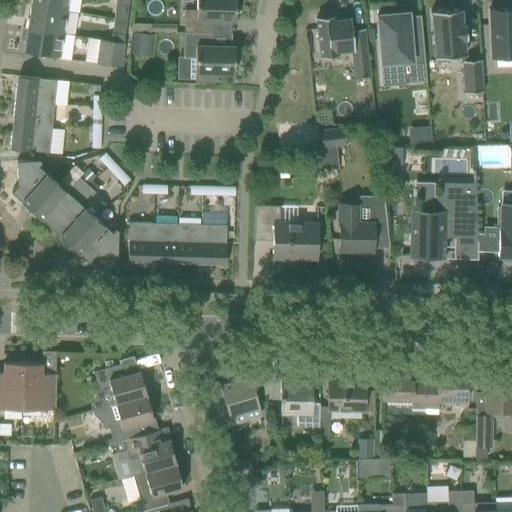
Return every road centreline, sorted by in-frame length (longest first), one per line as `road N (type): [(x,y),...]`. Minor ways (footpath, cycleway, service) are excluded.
road 1 (tertiary): [(511,333),(170,329)]
road 2 (residential): [(214,511),(170,329)]
road 3 (tertiary): [(170,329),(0,322)]
road 4 (residential): [(275,0),(252,127)]
